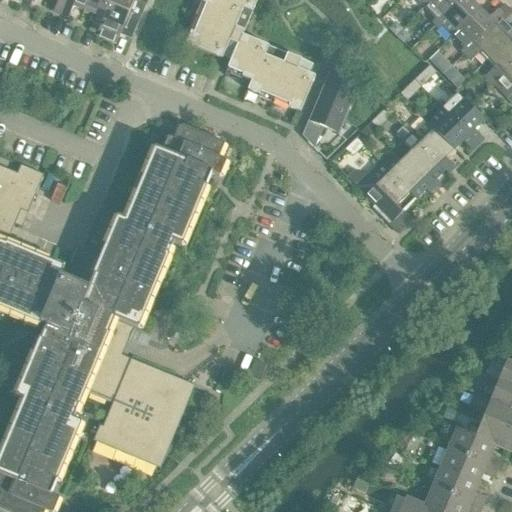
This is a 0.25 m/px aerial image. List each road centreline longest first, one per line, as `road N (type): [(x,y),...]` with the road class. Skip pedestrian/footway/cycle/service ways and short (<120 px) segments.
road 1 (residential): [(198,511),(425,290)]
road 2 (residential): [(166,97),(0,29)]
road 3 (residential): [(304,173),(236,336)]
road 4 (residential): [(425,290),(304,173)]
road 5 (residential): [(304,173),(276,143),(166,97)]
road 6 (residential): [(425,290),(511,197)]
